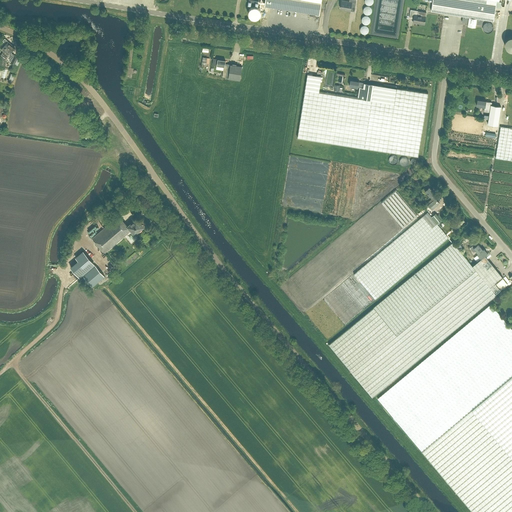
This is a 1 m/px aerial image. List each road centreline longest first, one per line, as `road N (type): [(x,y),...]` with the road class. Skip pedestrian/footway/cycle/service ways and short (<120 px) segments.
road 1 (unclassified): [(430,511),(215,258),(94,93),(56,58),(0,26)]
road 2 (unclassified): [(447,58),(80,0)]
road 3 (residential): [(511,255),(435,164),(447,58)]
